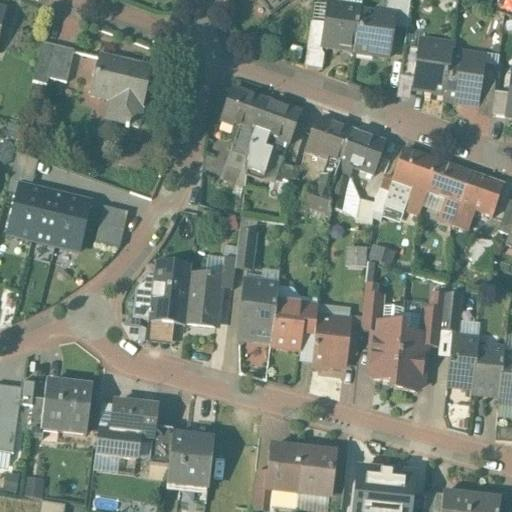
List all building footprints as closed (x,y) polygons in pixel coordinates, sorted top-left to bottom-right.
[(408,0),(385,0),(383,17),(392,18),(391,29),(405,30),(408,0)] [(359,12),(324,7),(322,24),(319,48),(321,48),(352,52),(353,52),(359,14),(359,12)] [(392,18),(383,17),(359,14),(353,52),(352,52),(352,55),(386,60),(391,29),(392,18)] [(322,24),(309,22),(304,51),(320,54),(321,48),(319,48),(322,24)] [(55,48),(40,44),(31,83),(45,87),(47,80),(55,48)] [(451,47),(429,44),(427,55),(402,51),(398,78),(413,80),(412,90),(444,95),(450,53),(451,47)] [(73,52),(55,48),(47,80),(65,84),(73,52)] [(450,53),(444,95),(442,101),(475,106),(477,96),(492,98),(496,70),(471,67),(472,56),(450,53)] [(122,65),(98,59),(89,97),(119,104),(114,123),(136,128),(140,110),(141,110),(150,70),(122,64),(122,65)] [(264,103),(230,91),(214,135),(233,142),(248,147),(264,103)] [(508,96),(493,94),(489,117),(505,119),(506,119),(505,118),(508,96)] [(299,115),(264,102),(264,103),(248,147),(262,152),(262,151),(267,139),(287,146),(298,115),(299,115)] [(350,133),(317,121),(305,152),(326,160),(315,193),(306,190),(300,208),(326,216),(329,188),(334,177),(350,133)] [(383,145),(350,133),(334,177),(334,178),(347,182),(351,169),(372,176),(383,145)] [(141,169),(145,147),(117,142),(114,164),(141,169)] [(233,142),(219,181),(243,189),(244,182),(248,147),(233,142)] [(262,152),(248,147),(244,182),(259,187),(269,153),(262,151),(262,152)] [(435,164),(402,152),(391,183),(410,190),(406,203),(419,208),(424,195),(435,164)] [(6,195),(17,198),(19,189),(31,192),(39,160),(16,155),(6,195)] [(468,176),(435,164),(424,195),(443,201),(438,214),(452,219),(468,176)] [(291,169),(278,166),(274,184),(287,187),(291,169)] [(502,188),(468,176),(452,219),(467,225),(472,212),(491,218),(502,188)] [(347,182),(334,178),(328,210),(340,213),(347,182)] [(274,184),(270,183),(266,205),(282,208),(287,187),(274,184)] [(390,190),(379,187),(373,205),(372,212),(382,215),(386,204),(385,204),(390,190)] [(31,192),(19,189),(17,198),(7,238),(31,244),(43,194),(31,192)] [(66,200),(43,194),(31,244),(54,250),(66,200)] [(89,206),(66,200),(54,250),(78,255),(89,206)] [(373,205),(358,201),(354,222),(370,225),(372,212),(373,205)] [(511,204),(507,203),(496,233),(508,237),(511,225),(511,204)] [(127,215),(102,209),(94,244),(119,250),(127,215)] [(336,219),(326,217),(325,225),(335,226),(336,219)] [(254,237),(238,235),(234,262),(233,271),(249,273),(254,237)] [(491,245),(474,243),(470,267),(489,270),(491,245)] [(222,261),(206,259),(204,277),(220,279),(222,261)] [(234,262),(223,260),(222,261),(220,279),(221,279),(220,291),(231,292),(233,271),(234,262)] [(189,271),(161,268),(160,281),(145,279),(134,292),(131,321),(183,326),(183,328),(184,324),(189,276),(190,268),(189,268),(189,271)] [(204,277),(189,276),(184,324),(216,328),(220,291),(221,279),(220,279),(204,277)] [(277,288),(244,284),(237,340),(269,344),(270,344),(275,304),(277,288)] [(382,300),(363,298),(360,327),(359,333),(372,334),(372,327),(379,327),(382,300)] [(459,303),(442,300),(440,314),(438,334),(439,334),(456,336),(459,303)] [(303,308),(275,304),(270,344),(269,344),(269,350),(294,353),(299,349),(301,336),(304,308),(303,308)] [(316,307),(303,306),(303,308),(304,308),(301,336),(313,338),(315,320),(316,307)] [(440,314),(421,312),(418,339),(425,340),(424,349),(437,350),(439,334),(438,334),(440,314)] [(347,324),(315,320),(313,338),(309,370),(324,372),(328,368),(342,370),(344,356),(347,326),(347,324)] [(171,328),(147,326),(145,344),(169,347),(171,328)] [(360,327),(347,326),(344,356),(356,357),(359,333),(360,327)] [(379,327),(372,327),(372,334),(368,375),(373,382),(393,385),(398,337),(399,329),(379,327)] [(418,339),(398,337),(393,385),(392,392),(413,394),(420,389),(424,349),(425,340),(418,339)] [(476,343),(450,340),(445,387),(472,390),(472,387),(476,349),(476,343)] [(502,352),(476,349),(472,387),(487,388),(487,396),(498,397),(502,357),(502,352)] [(511,358),(502,357),(498,397),(497,409),(511,410),(511,358)] [(20,392),(21,392),(19,408),(31,410),(32,401),(34,386),(21,384),(20,392)] [(58,394),(46,392),(44,402),(41,433),(43,433),(43,427),(57,429),(56,435),(85,438),(90,392),(59,388),(58,394)] [(0,389),(0,455),(12,457),(19,408),(21,392),(20,392),(0,389)] [(44,402),(32,401),(31,410),(30,414),(28,440),(42,442),(43,433),(41,433),(44,402)] [(156,410),(112,405),(108,436),(108,438),(137,441),(150,442),(152,443),(153,430),(156,410)] [(511,430),(495,429),(494,443),(511,444),(511,430)] [(171,432),(153,430),(152,443),(150,442),(148,466),(167,469),(170,440),(171,432)] [(108,436),(96,434),(93,458),(134,463),(137,441),(108,438),(108,436)] [(212,445),(170,440),(167,469),(165,487),(206,493),(212,445)] [(266,474),(254,473),(250,509),(269,511),(271,494),(296,496),(300,453),(269,449),(266,474)] [(333,457),(301,453),(301,452),(300,453),(296,496),(296,497),(297,497),(327,501),(329,487),(333,457)] [(27,478),(23,496),(42,500),(45,481),(27,478)] [(339,511),(343,489),(329,487),(327,501),(325,511),(336,511),(339,511)] [(468,511),(470,499),(440,497),(438,511),(468,511)] [(498,502),(470,499),(468,511),(497,511),(498,505),(498,502)]
